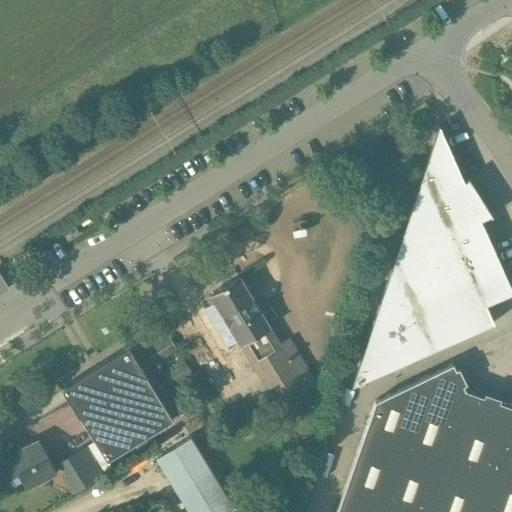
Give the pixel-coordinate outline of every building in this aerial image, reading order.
[(463,181),(439,125),(351,386),(493,323),(485,304),(511,292),(511,290),(480,220),(490,215),(491,216),(492,215),(468,177),(467,178),(467,180),(463,181)] [(216,306),(206,312),(224,342),(235,336),(240,345),(278,406),(307,388),(297,372),(306,366),(289,339),(280,344),(278,340),(266,322),(276,316),(270,305),(260,311),(239,276),(209,294),(216,306)] [(177,349),(165,330),(142,344),(153,364),(177,349)] [(146,375),(128,346),(61,388),(79,416),(106,460),(172,419),(145,375),(146,375)] [(159,372),(160,375),(163,374),(172,390),(194,377),(182,358),(159,372)] [(421,511),(465,389),(452,363),(374,401),(335,511),(421,511)] [(484,511),(511,433),(511,405),(465,389),(421,511),(484,511)] [(511,511),(511,433),(484,511),(511,511)] [(221,511),(232,505),(190,436),(155,458),(187,511),(221,511)] [(56,473),(38,439),(18,449),(20,453),(1,463),(12,485),(22,480),(26,489),(56,473)] [(109,470),(92,441),(67,456),(68,458),(59,464),(63,472),(60,475),(71,493),(109,470)]
